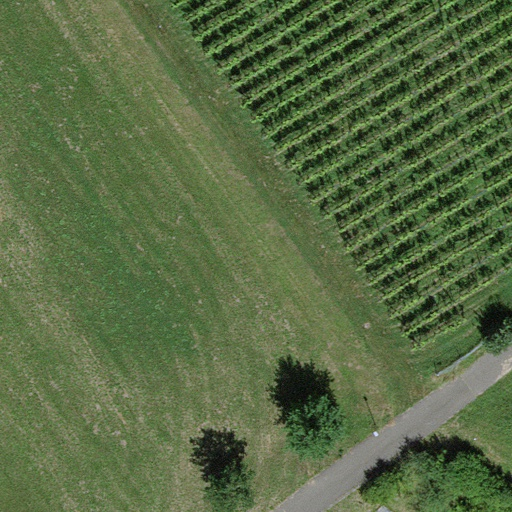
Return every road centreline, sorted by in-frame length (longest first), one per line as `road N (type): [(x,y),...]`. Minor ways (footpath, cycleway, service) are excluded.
road 1 (secondary): [(309,511),(0,41)]
road 2 (track): [(294,511),(511,353)]
